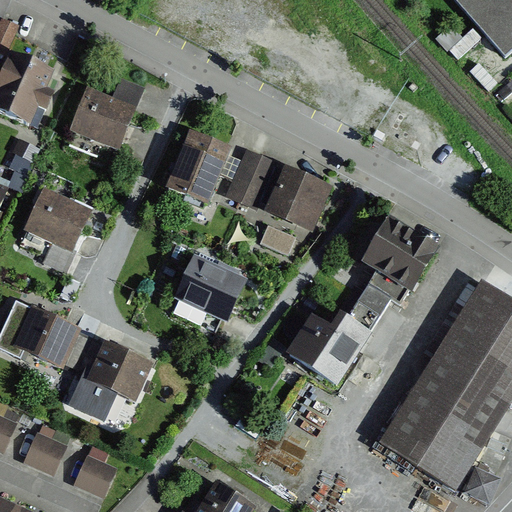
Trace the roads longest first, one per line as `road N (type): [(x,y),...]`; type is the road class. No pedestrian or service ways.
road 1 (residential): [(383,171),(232,382),(123,511)]
road 2 (residential): [(47,0),(383,171)]
road 3 (residential): [(383,171),(511,249)]
